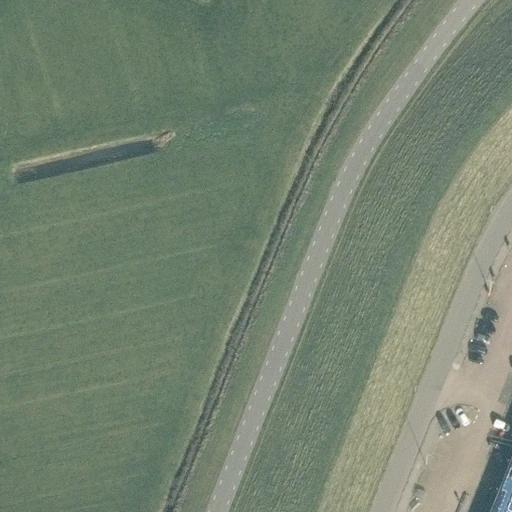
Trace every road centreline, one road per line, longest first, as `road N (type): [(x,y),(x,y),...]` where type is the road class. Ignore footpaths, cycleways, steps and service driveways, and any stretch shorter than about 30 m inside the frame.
road 1 (tertiary): [(216,511),(351,171),(471,0)]
road 2 (unclassified): [(384,511),(467,300),(511,209)]
